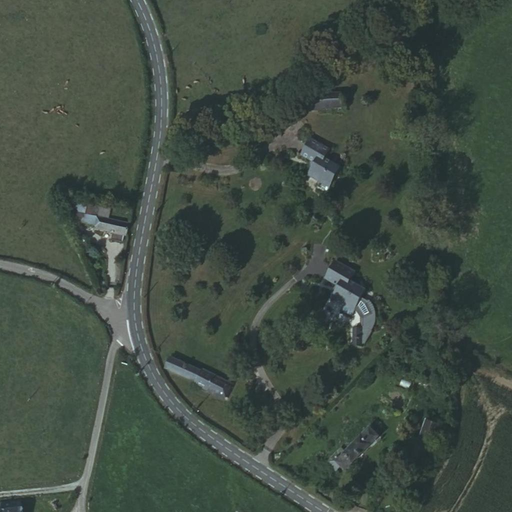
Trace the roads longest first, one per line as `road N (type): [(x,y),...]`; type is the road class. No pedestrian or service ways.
road 1 (secondary): [(136,0),(152,37),(161,108),(135,272),(135,328)]
road 2 (secondary): [(135,328),(178,410),(324,511)]
road 3 (unclassified): [(26,268),(90,294),(135,328)]
